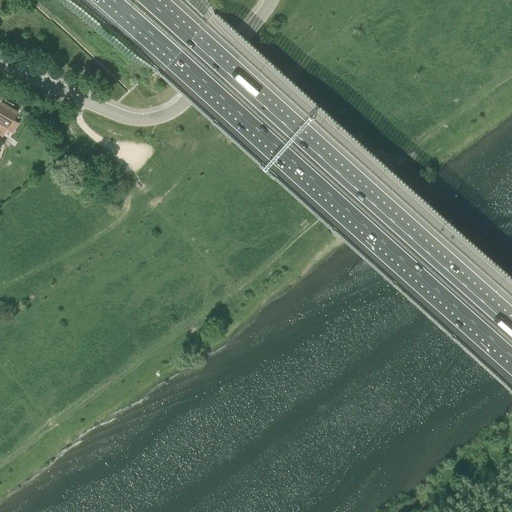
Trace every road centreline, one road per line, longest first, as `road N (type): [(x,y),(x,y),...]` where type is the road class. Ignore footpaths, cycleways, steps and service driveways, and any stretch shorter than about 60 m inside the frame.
road 1 (track): [(511,73),(0,464)]
road 2 (motorway): [(114,0),(511,352)]
road 3 (motorway): [(511,322),(148,0)]
road 4 (residential): [(0,69),(125,118),(167,115),(271,0)]
road 5 (track): [(159,200),(365,0)]
road 6 (track): [(242,282),(138,180)]
